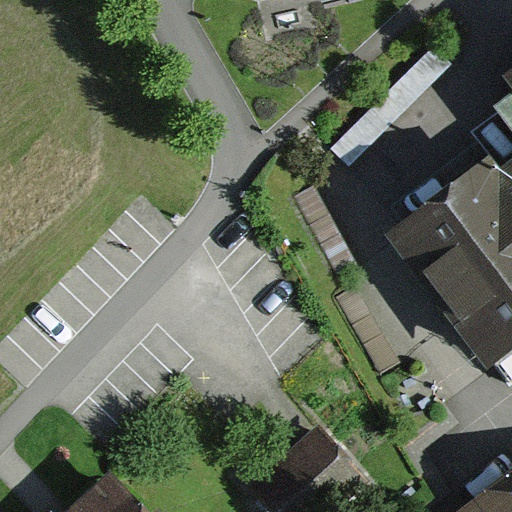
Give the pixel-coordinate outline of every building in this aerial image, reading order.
[(433,51),(333,152),(352,171),(452,70),(433,51)] [(481,184),(389,254),(485,380),(511,358),(511,210),(505,215),(481,184)] [(354,511),(375,492),(312,429),(249,491),(270,511),(354,511)] [(511,511),(511,482),(469,511),(511,511)] [(134,511),(114,489),(88,511),(134,511)]
